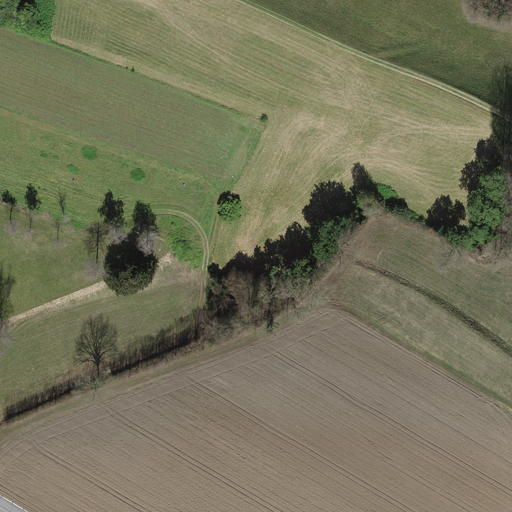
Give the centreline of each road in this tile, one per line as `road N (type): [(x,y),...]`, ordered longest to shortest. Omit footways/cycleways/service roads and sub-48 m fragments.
road 1 (track): [(0,418),(187,335),(197,320),(221,195),(258,123)]
road 2 (track): [(511,119),(342,46)]
